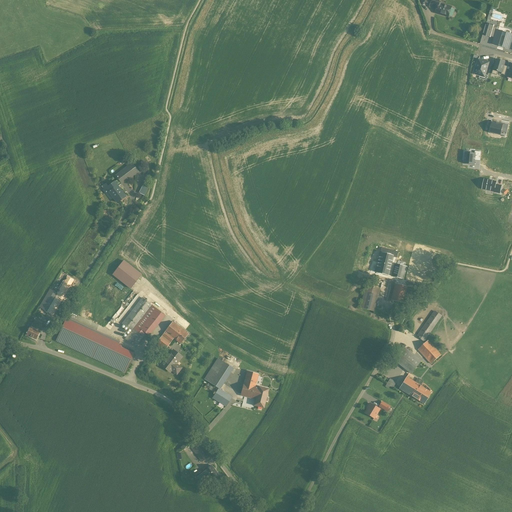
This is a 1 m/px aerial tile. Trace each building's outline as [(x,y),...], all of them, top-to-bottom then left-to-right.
[(439,0),(431,0),(430,4),(437,6),(435,13),(448,17),(451,7),(439,3),(439,0)] [(486,34),(486,36),(490,37),(490,36),(494,38),(497,30),(497,28),(493,27),(494,26),(489,25),(489,26),(486,25),(483,33),(486,34)] [(492,44),(498,46),(499,45),(503,46),(503,47),(508,49),(511,37),(511,34),(497,30),(494,38),(492,44)] [(478,60),(476,67),(487,70),(489,63),(478,60)] [(502,73),(504,66),(505,62),(496,60),(495,65),(494,65),(492,74),(497,75),(498,72),(501,73),(502,73)] [(487,70),(476,67),(474,74),(484,77),(487,70)] [(476,94),(473,106),(482,108),(484,99),(484,96),(483,96),(476,94)] [(505,112),(509,112),(511,104),(506,103),(507,101),(505,101),(502,101),(502,102),(497,101),(495,109),(499,110),(499,111),(504,113),(505,112)] [(496,123),(492,123),(490,132),(500,135),(501,132),(503,124),(496,122),(496,123)] [(465,153),(464,164),(474,165),(475,160),(475,154),(465,153)] [(497,158),(486,156),(485,159),(484,165),(495,167),(497,158)] [(138,172),(131,163),(126,166),(128,168),(121,174),(120,173),(115,176),(118,180),(121,184),(138,172)] [(496,182),(484,179),(482,189),(494,192),(496,184),(496,182)] [(118,180),(107,188),(110,191),(117,186),(118,187),(121,184),(118,180)] [(118,187),(117,186),(110,191),(109,192),(117,203),(121,200),(125,197),(118,187)] [(398,252),(381,248),(380,253),(392,256),(392,260),(395,260),(398,252)] [(392,256),(380,253),(375,272),(388,275),(392,260),(392,256)] [(72,261),(67,269),(71,271),(77,264),(72,261)] [(406,267),(395,264),(392,276),(403,279),(406,267)] [(55,297),(48,292),(39,307),(53,316),(73,281),(67,277),(57,294),(55,297)] [(407,287),(395,284),(391,301),(403,303),(407,287)] [(379,289),(366,285),(360,308),(374,311),(379,289)] [(407,287),(403,303),(408,305),(412,288),(407,287)] [(142,298),(122,324),(131,331),(135,325),(151,305),(142,298)] [(151,305),(135,325),(146,333),(149,336),(165,316),(151,305)] [(434,311),(416,337),(423,341),(430,332),(441,316),(434,311)] [(45,317),(38,314),(35,319),(43,322),(45,317)] [(67,317),(56,341),(124,373),(133,353),(121,348),(121,346),(118,345),(119,342),(67,317)] [(40,327),(33,323),(32,322),(30,328),(30,327),(38,331),(40,327)] [(188,334),(172,322),(165,331),(165,332),(174,338),(180,344),(188,334)] [(146,333),(135,325),(131,331),(124,340),(134,348),(146,333)] [(38,331),(30,327),(30,328),(27,335),(36,340),(40,332),(38,331)] [(174,338),(165,332),(162,335),(171,342),(174,338)] [(171,342),(162,335),(155,344),(164,351),(171,342)] [(440,355),(427,341),(418,350),(430,364),(431,364),(440,355)] [(420,361),(402,347),(392,359),(410,374),(420,361)] [(173,351),(162,366),(170,372),(172,368),(176,371),(179,367),(180,369),(181,368),(176,364),(181,357),(173,351)] [(222,352),(217,359),(223,363),(228,356),(222,352)] [(217,359),(204,379),(220,389),(233,369),(223,363),(217,359)] [(258,374),(247,371),(244,383),(255,386),(258,374)] [(414,383),(406,377),(399,388),(424,404),(431,393),(420,386),(414,383)] [(395,383),(390,379),(386,384),(392,388),(395,383)] [(255,386),(244,383),(240,395),(256,400),(259,388),(255,386)] [(268,390),(259,388),(256,400),(254,405),(263,408),(268,390)] [(232,397),(218,389),(213,398),(226,407),(232,397)] [(244,398),(242,406),(253,408),(253,407),(249,406),(250,399),(244,398)] [(389,407),(381,402),(379,406),(387,411),(389,407)] [(379,409),(370,404),(365,413),(373,418),(379,409)] [(207,458),(192,438),(182,446),(188,455),(188,454),(196,466),(207,458)] [(196,466),(188,454),(188,455),(182,459),(191,470),(196,466)] [(211,466),(204,471),(205,472),(208,476),(211,480),(218,475),(211,466)] [(205,472),(197,478),(201,483),(201,482),(200,482),(208,476),(205,472)]
